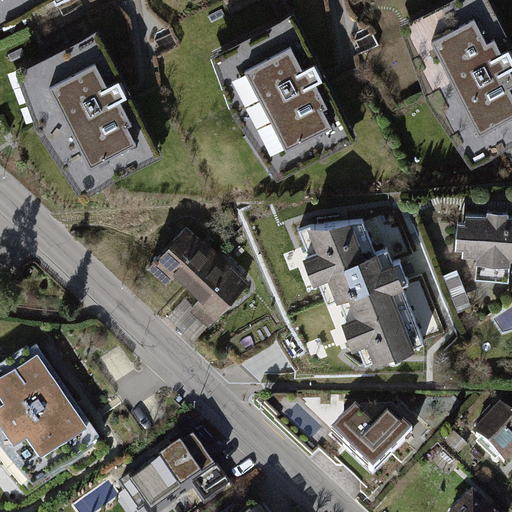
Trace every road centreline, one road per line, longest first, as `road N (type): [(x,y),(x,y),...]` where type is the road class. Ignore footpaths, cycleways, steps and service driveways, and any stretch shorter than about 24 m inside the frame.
road 1 (residential): [(0,189),(344,511)]
road 2 (unknown): [(0,58),(163,4),(301,21),(385,0)]
